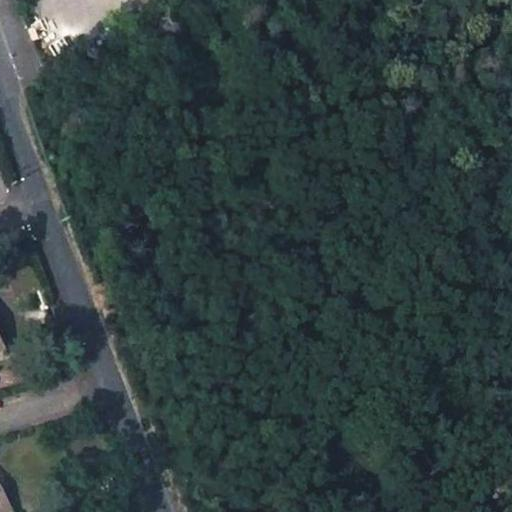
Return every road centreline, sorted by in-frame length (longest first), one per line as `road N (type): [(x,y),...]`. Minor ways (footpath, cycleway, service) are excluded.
road 1 (residential): [(0,90),(109,385)]
road 2 (residential): [(109,385),(161,511)]
